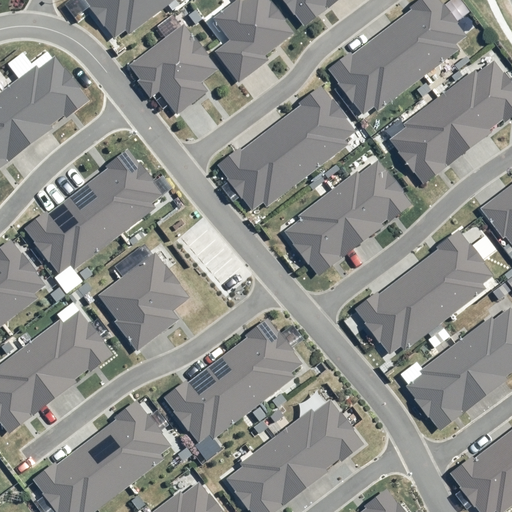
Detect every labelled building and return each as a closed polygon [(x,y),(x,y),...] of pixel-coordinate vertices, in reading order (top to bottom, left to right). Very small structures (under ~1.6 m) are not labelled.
[(88,0),(121,39),(170,0),(88,0)] [(231,39),(215,52),(238,82),(269,59),(267,56),(296,33),(270,0),(243,0),(243,1),(242,0),(239,0),(215,18),(231,39)] [(284,0),(308,29),(344,0),(284,0)] [(474,40),(439,0),(423,0),(324,71),(364,120),(474,40)] [(201,85),(219,72),(183,27),(131,67),(156,96),(163,91),(181,114),(208,93),(201,85)] [(0,173),(92,104),(58,59),(46,69),(41,63),(31,71),(0,94),(0,173)] [(511,87),(491,61),(389,141),(424,187),(511,119),(511,87)] [(223,166),(256,213),(356,138),(323,91),(223,166)] [(25,232),(59,277),(71,267),(75,273),(159,210),(155,204),(163,199),(129,154),(25,232)] [(279,235),(313,273),(407,201),(378,160),(279,235)] [(511,186),(481,210),(511,246),(511,186)] [(390,357),(497,281),(461,234),(355,314),(390,357)] [(0,251),(0,330),(43,298),(39,293),(47,287),(12,242),(0,251)] [(154,255),(95,299),(136,352),(181,324),(174,314),(191,302),(154,255)] [(511,309),(408,388),(442,431),(511,377),(511,309)] [(78,310),(0,370),(0,423),(8,435),(113,355),(78,310)] [(267,324),(166,398),(205,451),(304,373),(267,324)] [(328,400),(228,478),(251,511),(279,511),(366,448),(328,400)] [(136,402),(33,480),(56,511),(98,511),(175,455),(136,402)] [(511,428),(451,475),(477,511),(497,511),(511,501),(511,428)] [(161,511),(221,511),(201,485),(161,511)] [(393,511),(382,496),(361,511),(393,511)]
